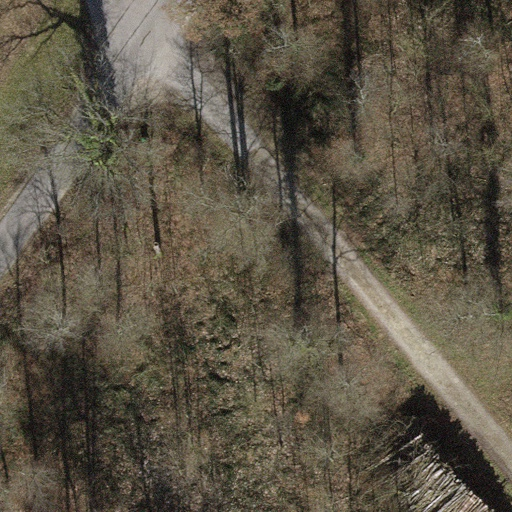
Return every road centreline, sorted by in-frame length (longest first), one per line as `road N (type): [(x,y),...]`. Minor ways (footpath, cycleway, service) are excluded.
road 1 (track): [(155,39),(511,459)]
road 2 (unclassified): [(155,39),(0,254)]
